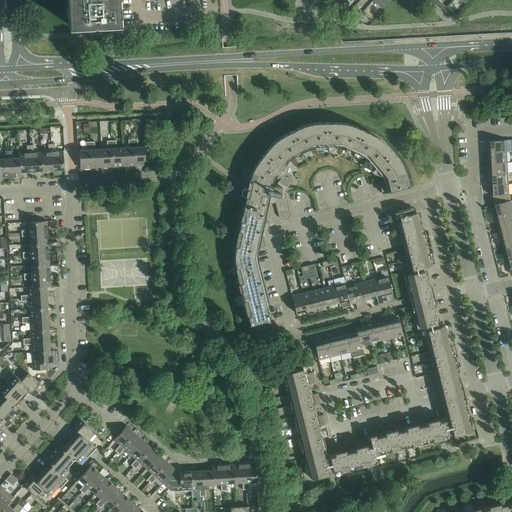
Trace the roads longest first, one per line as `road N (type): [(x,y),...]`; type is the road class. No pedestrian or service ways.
road 1 (residential): [(0,471),(73,385),(72,189)]
road 2 (residential): [(291,327),(273,232),(429,192)]
road 3 (residential): [(415,404),(416,410),(334,429),(327,400),(409,380)]
road 4 (residential): [(429,192),(477,388)]
road 5 (secondary): [(230,61),(422,69)]
road 6 (secondary): [(421,46),(230,61)]
road 7 (secondary): [(70,72),(230,61)]
